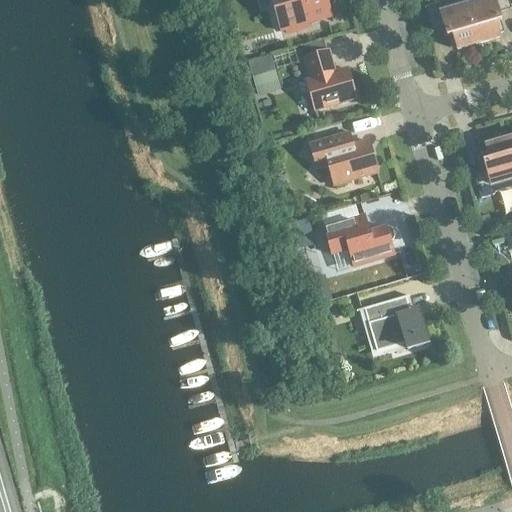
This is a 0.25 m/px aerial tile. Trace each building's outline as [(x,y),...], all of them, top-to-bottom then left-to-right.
[(270,0),(280,33),(286,32),(287,35),(309,29),(308,25),(331,18),(328,7),(331,6),(333,2),(332,0),(270,0)] [(457,51),(478,45),(464,0),(461,0),(438,7),(438,5),(424,9),(432,34),(444,30),(449,47),(455,45),(457,51)] [(490,0),(467,7),(465,0),(464,0),(478,45),(499,39),(497,33),(503,31),(498,14),(510,11),(507,0),(490,0)] [(311,82),(306,83),(315,112),(355,100),(347,71),(334,75),(328,53),(304,60),(311,82)] [(277,90),(268,60),(251,65),(260,95),(277,90)] [(328,167),(334,187),(377,174),(368,143),(352,148),(348,134),(309,146),(317,171),(328,167)] [(511,189),(511,161),(506,141),(485,147),(487,154),(481,155),(486,172),(473,176),(480,200),(494,196),(493,195),(511,189)] [(297,209),(309,216),(315,204),(304,198),(297,209)] [(369,234),(364,217),(323,229),(331,256),(348,252),(353,268),(394,256),(390,243),(393,242),(395,238),(392,231),(388,228),(369,234)] [(493,236),(488,217),(478,220),(484,239),(493,236)] [(295,223),(292,224),(296,238),(299,237),(312,234),(308,220),(295,223)] [(506,286),(498,289),(499,293),(501,302),(510,299),(506,286)] [(407,351),(427,346),(419,318),(414,319),(408,299),(409,299),(409,297),(363,311),(376,354),(405,345),(407,351)]
